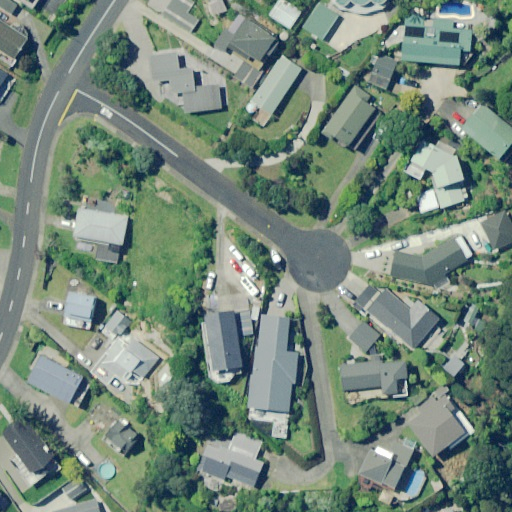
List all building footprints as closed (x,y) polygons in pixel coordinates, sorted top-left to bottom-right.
[(0,0),(0,11),(9,17),(18,1),(15,0),(0,0)] [(192,4),(186,0),(169,0),(160,15),(190,33),(198,20),(186,13),(192,4)] [(301,14),(279,0),(278,0),(269,15),(290,29),(301,14)] [(333,0),(332,1),(340,10),(354,14),(380,10),(387,0),(333,0)] [(337,16),(319,4),(302,27),(320,40),(337,16)] [(463,66),(464,50),(468,51),(471,22),(431,18),(430,25),(424,25),(424,17),(404,15),(400,60),(448,64),(463,66)] [(276,37),(246,17),(226,47),(246,61),(250,56),(259,62),(276,37)] [(26,38),(0,21),(0,51),(12,60),(26,38)] [(232,37),(222,29),(211,42),(222,51),(232,37)] [(158,97),(165,96),(180,107),(180,115),(185,117),(193,112),(221,109),(218,84),(204,86),(202,75),(191,77),(190,69),(178,70),(176,53),(145,56),(148,83),(157,82),(158,97)] [(369,62),(374,64),(367,82),(386,90),(397,61),(378,54),(377,57),(372,55),(369,62)] [(251,102),(259,107),(250,120),(262,128),(286,92),(301,70),(281,56),(251,102)] [(376,108),(351,90),(320,135),(344,152),(376,108)] [(511,147),(511,125),(482,101),(460,127),(501,161),(511,147)] [(448,205),(468,200),(458,158),(424,140),(410,166),(424,173),(427,169),(431,171),(436,191),(417,197),(421,213),(448,205)] [(128,216),(78,209),(76,223),(72,223),(70,237),(123,245),(128,216)] [(511,243),(511,235),(502,213),(479,224),(492,252),(511,243)] [(466,259),(472,255),(460,234),(422,256),(392,255),(388,277),(432,286),(437,282),(446,277),(469,264),(466,259)] [(257,273),(246,261),(239,267),(251,279),(257,273)] [(363,292),(353,284),(347,291),(357,299),(354,303),(412,352),(440,319),(417,300),(410,309),(386,289),(381,295),(369,284),(363,292)] [(246,290),(246,294),(204,299),(206,314),(203,315),(206,336),(202,336),(205,359),(209,358),(212,383),(243,379),(238,339),(251,338),(247,304),(257,303),(257,300),(255,289),(246,290)] [(97,297),(66,292),(61,325),(92,330),(97,297)] [(484,308),(471,304),(466,320),(478,324),(484,308)] [(111,340),(121,329),(123,330),(131,321),(123,314),(119,310),(101,331),(111,340)] [(253,347),(247,408),(289,412),(292,382),(294,382),(297,354),(285,352),(289,319),(261,316),(258,347),(253,347)] [(380,336),(361,321),(347,339),(366,354),(380,336)] [(99,362),(126,384),(137,386),(159,359),(124,331),(99,362)] [(71,404),(84,378),(39,356),(26,382),(71,404)] [(463,365),(453,357),(444,368),(453,376),(463,365)] [(408,394),(405,362),(339,367),(341,390),(378,387),(379,397),(408,394)] [(469,423),(441,388),(417,407),(421,413),(407,425),(433,458),(448,446),(451,450),(468,436),(462,429),(469,423)] [(130,423),(121,414),(98,440),(119,460),(137,440),(125,429),(130,423)] [(289,419),(273,418),(272,437),(288,438),(289,419)] [(26,419),(0,437),(0,438),(13,456),(8,460),(29,488),(60,466),(26,419)] [(261,444),(235,434),(229,449),(208,441),(197,471),(224,481),(226,476),(255,487),(264,463),(255,460),(261,444)] [(367,482),(369,478),(396,490),(415,450),(394,441),(387,457),(379,453),(367,448),(354,475),(367,482)] [(101,511),(97,498),(55,511),(101,511)]
